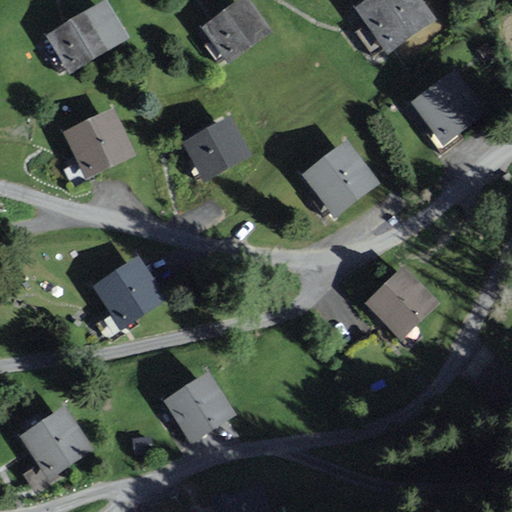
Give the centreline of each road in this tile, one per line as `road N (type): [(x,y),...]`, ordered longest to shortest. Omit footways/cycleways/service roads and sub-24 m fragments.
road 1 (residential): [(511,255),(442,390),(398,428),(217,457),(109,511)]
road 2 (residential): [(349,260),(298,309),(267,321),(0,368)]
road 3 (residential): [(80,211),(264,258),(349,260)]
road 4 (residential): [(349,260),(403,231),(511,147)]
